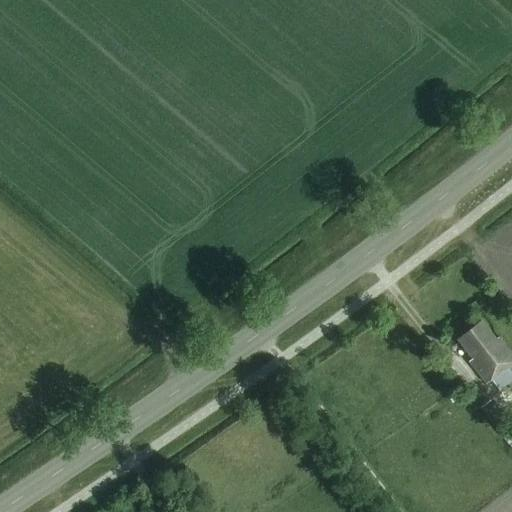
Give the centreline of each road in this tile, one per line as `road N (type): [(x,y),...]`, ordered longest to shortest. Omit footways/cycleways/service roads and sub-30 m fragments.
road 1 (tertiary): [(0,511),(346,268),(511,138)]
road 2 (track): [(258,331),(397,511)]
